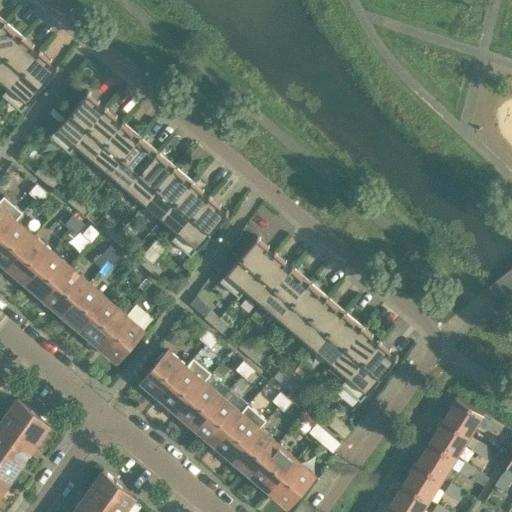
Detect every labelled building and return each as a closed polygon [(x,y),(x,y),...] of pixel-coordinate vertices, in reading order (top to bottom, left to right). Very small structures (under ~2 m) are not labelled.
[(6,20),(0,27),(0,62),(23,35),(6,20)] [(34,44),(23,35),(0,62),(0,78),(9,86),(10,87),(38,52),(32,47),(34,44)] [(10,87),(9,86),(3,94),(22,110),(59,66),(57,64),(55,67),(49,62),(51,59),(40,49),(38,52),(10,87)] [(70,151),(76,143),(75,143),(104,109),(103,108),(97,103),(99,100),(88,91),(51,135),(70,151)] [(75,143),(76,143),(93,157),(121,123),(120,123),(115,117),(117,115),(105,105),(103,108),(104,109),(75,143)] [(121,123),(93,157),(110,172),(141,136),(123,120),(120,123),(121,123)] [(141,136),(110,172),(127,187),(158,150),(141,136)] [(158,150),(127,187),(145,202),(176,165),(158,150)] [(43,180),(50,172),(41,164),(34,172),(43,180)] [(176,165),(145,202),(162,217),(193,180),(176,165)] [(43,180),(53,188),(59,180),(50,172),(43,180)] [(162,217),(178,231),(179,232),(208,197),(207,197),(201,191),(204,189),(193,180),(162,217)] [(29,192),(35,197),(43,188),(37,183),(29,192)] [(49,193),(43,188),(35,197),(41,202),(49,193)] [(76,208),(83,200),(74,193),(67,200),(76,208)] [(179,232),(178,231),(172,238),(191,255),(229,211),(227,209),(224,211),(219,206),(221,204),(210,194),(207,197),(208,197),(179,232)] [(0,237),(16,219),(17,219),(23,212),(4,195),(0,199),(0,237)] [(76,208),(86,216),(92,208),(83,200),(76,208)] [(79,219),(73,214),(65,223),(71,228),(79,219)] [(0,259),(8,266),(34,234),(17,219),(16,219),(0,237),(0,259)] [(79,219),(71,228),(77,233),(85,224),(79,219)] [(112,239),(119,231),(110,224),(104,231),(112,239)] [(128,239),(119,231),(112,239),(122,247),(128,239)] [(26,281),(53,250),(34,234),(8,266),(26,281)] [(239,296),(246,288),(245,287),(274,253),(273,253),(267,248),(269,245),(258,235),(220,279),(239,296)] [(108,259),(116,250),(110,245),(102,254),(108,259)] [(44,297),(71,265),(53,250),(26,281),(44,297)] [(122,255),(116,250),(108,259),(114,264),(122,255)] [(245,287),(246,288),(262,302),(293,266),(292,265),(290,267),(284,262),(286,260),(275,250),(273,253),(274,253),(245,287)] [(147,268),(154,261),(145,253),(138,261),(147,268)] [(147,268),(157,277),(163,269),(154,261),(147,268)] [(62,312),(89,281),(71,265),(44,297),(62,312)] [(279,317),(310,280),(293,266),(262,302),(279,317)] [(152,281),(146,276),(138,285),(144,290),(152,281)] [(297,332),(328,295),(310,280),(279,317),(297,332)] [(89,281),(62,312),(81,328),(107,297),(89,281)] [(158,286),(152,281),(144,290),(150,295),(158,286)] [(314,347),(345,310),(328,295),(297,332),(314,347)] [(107,297),(81,328),(99,344),(126,312),(107,297)] [(203,316),(212,324),(219,317),(210,309),(203,316)] [(331,361),(363,325),(345,310),(314,347),(331,361)] [(126,312),(99,344),(118,360),(145,328),(126,312)] [(212,324),(222,332),(228,325),(219,317),(212,324)] [(363,325),(331,361),(348,376),(349,376),(378,342),(377,342),(371,336),(373,334),(363,325)] [(205,343),(213,333),(207,328),(199,338),(205,343)] [(171,331),(165,338),(174,344),(179,337),(171,331)] [(212,348),(219,339),(213,333),(205,343),(212,348)] [(238,346),(247,354),(254,346),(245,339),(238,346)] [(349,376),(348,376),(342,383),(361,399),(398,355),(396,354),(394,356),(388,351),(390,349),(379,339),(377,342),(378,342),(349,376)] [(247,354),(256,362),(263,354),(254,346),(247,354)] [(141,380),(160,396),(187,364),(168,348),(141,380)] [(178,411),(205,380),(212,372),(194,356),(187,364),(160,396),(178,411)] [(250,365),(244,359),(236,369),(242,374),(250,365)] [(256,370),(250,365),(242,374),(248,379),(256,370)] [(273,376),(282,384),(289,376),(279,368),(273,376)] [(289,376),(282,384),(291,392),(298,384),(289,376)] [(197,427),(223,395),(205,380),(178,411),(197,427)] [(286,396),(280,391),(272,400),(278,405),(286,396)] [(215,442),(242,411),(223,395),(197,427),(215,442)] [(18,396),(1,420),(36,444),(50,424),(18,396)] [(292,401),(286,396),(278,405),(284,410),(292,401)] [(459,397),(445,418),(470,434),(484,412),(459,397)] [(314,398),(308,406),(317,414),(323,406),(314,398)] [(233,458),(260,427),(266,419),(248,403),(242,411),(215,442),(233,458)] [(345,438),(353,429),(334,413),(327,422),(345,438)] [(491,417),(485,427),(498,435),(504,425),(491,417)] [(456,455),(470,434),(445,418),(431,440),(456,455)] [(1,420),(0,421),(0,445),(23,462),(36,444),(1,420)] [(323,427),(317,422),(309,431),(315,436),(323,427)] [(260,427),(233,458),(251,474),(278,442),(260,427)] [(341,443),(323,427),(315,436),(333,452),(341,443)] [(491,446),(477,438),(471,448),(484,457),(491,446)] [(431,440),(418,461),(443,476),(456,455),(431,440)] [(278,442),(251,474),(270,489),(296,458),(278,442)] [(0,445),(0,472),(11,480),(23,462),(0,445)] [(296,458),(270,489),(288,505),(315,474),(296,458)] [(458,469),(471,478),(477,468),(464,459),(458,469)] [(429,498),(443,476),(418,461),(405,482),(429,498)] [(103,469),(86,493),(113,511),(124,511),(135,496),(103,469)] [(511,476),(503,471),(494,484),(504,491),(511,478),(511,476)] [(0,472),(0,494),(11,480),(0,472)] [(464,489),(451,481),(444,491),(458,499),(464,489)] [(405,482),(391,503),(405,511),(420,511),(429,498),(405,482)] [(113,511),(86,493),(74,510),(76,511),(113,511)] [(431,511),(448,511),(450,509),(437,502),(431,511)] [(405,511),(391,503),(385,511),(405,511)]
